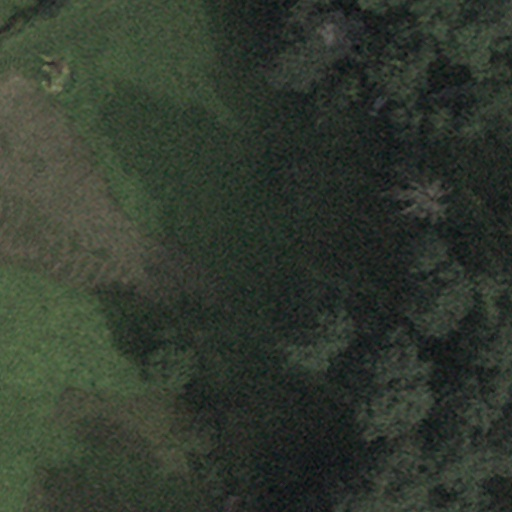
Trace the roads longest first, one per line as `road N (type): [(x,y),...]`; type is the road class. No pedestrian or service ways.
road 1 (track): [(511,58),(457,48),(359,0)]
road 2 (track): [(110,0),(0,63)]
